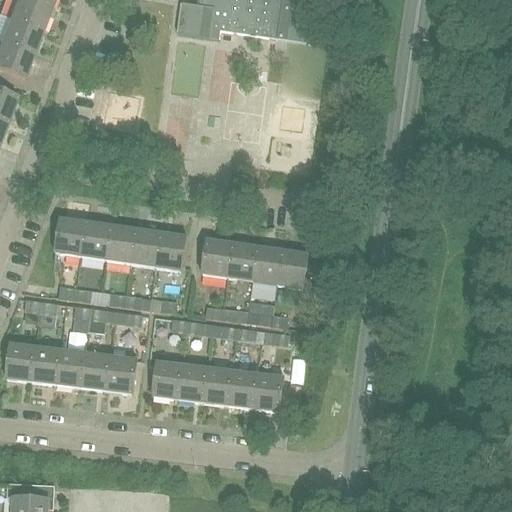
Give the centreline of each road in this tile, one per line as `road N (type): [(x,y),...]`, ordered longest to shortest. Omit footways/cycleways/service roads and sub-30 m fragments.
road 1 (tertiary): [(350,466),(415,0)]
road 2 (residential): [(350,466),(0,428)]
road 3 (residential): [(0,243),(94,0)]
road 4 (unknown): [(34,154),(278,195)]
